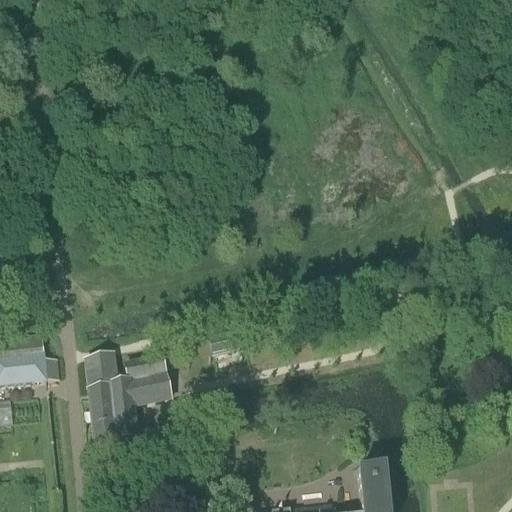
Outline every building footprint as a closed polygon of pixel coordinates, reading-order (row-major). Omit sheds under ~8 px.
[(273,345),(293,340),(290,329),(271,333),(273,345)] [(208,345),(212,362),(245,354),(241,337),(208,345)] [(0,390),(45,386),(57,385),(57,383),(55,363),(42,365),(40,339),(0,343),(0,390)] [(132,413),(168,405),(159,362),(141,366),(141,365),(139,365),(139,366),(123,370),(127,387),(115,389),(111,360),(83,366),(89,416),(82,417),(84,428),(88,427),(90,427),(92,447),(123,444),(135,442),(132,413)] [(9,404),(0,405),(0,429),(11,428),(9,404)] [(359,511),(386,511),(382,475),(356,477),(359,511)]
